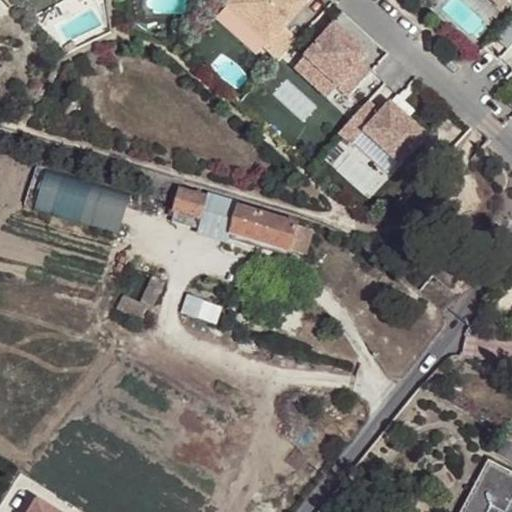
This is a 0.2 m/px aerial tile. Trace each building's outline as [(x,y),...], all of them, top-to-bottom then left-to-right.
[(232,0),(229,5),(269,42),(265,47),(280,61),(300,38),(285,25),(307,0),(232,0)] [(489,0),(500,10),(508,0),(489,0)] [(511,42),(511,18),(497,35),(509,46),(511,42)] [(335,26),(306,58),(348,97),(371,71),(353,55),(359,47),(335,26)] [(370,102),(342,133),(355,144),(366,132),(402,164),(428,135),(390,101),(383,113),(370,102)] [(34,209),(117,236),(129,199),(46,172),(34,209)] [(199,219),(205,198),(180,191),(174,211),(196,218),(199,219)] [(238,208),(205,198),(199,219),(196,218),(194,223),(231,234),(232,231),(238,208)] [(328,234),(238,208),(232,231),(321,257),(328,234)] [(235,313),(223,310),(181,298),(176,314),(229,330),(235,313)] [(226,300),(223,310),(235,313),(237,303),(226,300)] [(511,511),(511,478),(494,469),(471,511),(511,511)]
